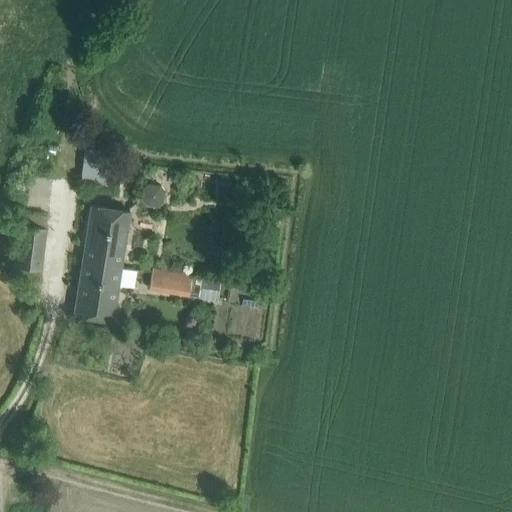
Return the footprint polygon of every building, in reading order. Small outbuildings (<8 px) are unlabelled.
[(82,162),(80,180),(103,182),(105,165),(101,164),(103,152),(84,149),(83,162),(82,162)] [(142,188),(140,200),(145,207),(157,208),(163,203),(165,192),(159,185),(149,184),(142,188)] [(82,259),(121,266),(129,210),(91,204),(82,259)] [(16,267),(41,270),(46,227),(21,224),(16,267)] [(120,269),(121,266),(82,259),(74,315),(112,321),(117,287),(133,289),(135,272),(120,269)] [(188,296),(191,272),(151,267),(148,290),(188,296)] [(219,290),(221,281),(201,278),(199,286),(219,290)]
